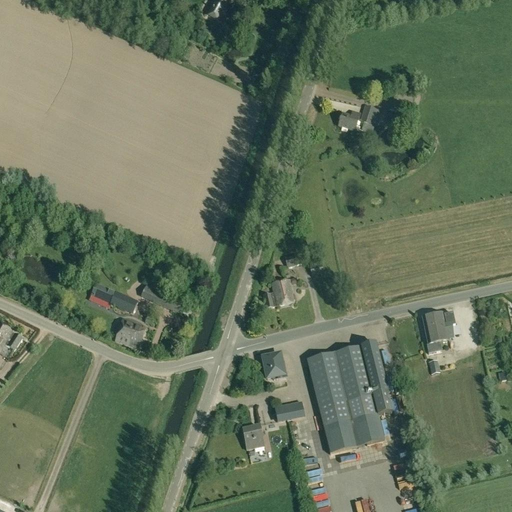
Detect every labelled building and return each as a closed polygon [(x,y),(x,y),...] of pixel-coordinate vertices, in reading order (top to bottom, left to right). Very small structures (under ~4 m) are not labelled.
[(222,25),(233,4),(226,0),(211,0),(204,14),(222,25)] [(246,0),(239,0),(229,19),(237,23),(249,2),(246,0)] [(384,128),(388,114),(365,107),(361,123),(377,128),(378,126),(384,128)] [(349,130),(356,132),(361,116),(359,115),(352,113),(351,117),(342,114),(339,127),(342,128),(349,130)] [(396,121),(400,122),(407,124),(409,116),(398,114),(396,121)] [(286,269),(303,265),(300,254),(284,259),(286,269)] [(322,265),(309,268),(311,277),(323,274),(322,265)] [(297,305),(298,302),(296,295),(294,294),(292,294),(290,287),(289,281),(280,283),(271,285),(273,294),(262,296),(265,310),(276,308),(276,309),(285,307),(297,305)] [(110,306),(132,316),(138,303),(115,293),(96,285),(91,298),(110,306)] [(140,301),(181,315),(185,304),(144,289),(140,301)] [(422,320),(428,346),(442,343),(448,342),(448,340),(454,338),(452,327),(455,327),(453,314),(443,316),(443,315),(422,320)] [(144,323),(151,326),(153,320),(146,318),(144,323)] [(115,342),(138,350),(146,328),(123,321),(115,342)] [(0,351),(4,346),(12,334),(0,325),(0,351)] [(443,347),(442,343),(428,346),(426,346),(428,355),(441,352),(441,347),(443,347)] [(487,348),(491,356),(502,351),(498,343),(487,348)] [(319,411),(324,431),(330,456),(384,443),(378,417),(392,414),(388,395),(375,344),(307,362),(319,411)] [(267,380),(284,377),(280,356),(262,359),(267,380)] [(440,374),(437,362),(429,364),(431,375),(440,374)] [(301,403),(274,409),(277,425),(304,419),(301,403)] [(408,423),(401,425),(403,434),(410,432),(408,423)] [(263,448),(259,427),(242,431),(246,452),(263,448)] [(399,473),(411,471),(410,460),(398,462),(399,473)] [(324,476),(323,462),(310,463),(311,477),(324,476)] [(373,495),(378,510),(386,507),(381,492),(373,495)] [(358,497),(358,511),(370,511),(370,497),(358,497)] [(409,509),(418,506),(416,498),(406,502),(409,509)]
